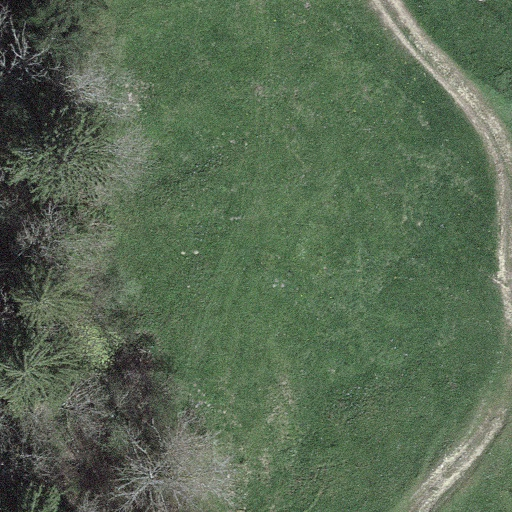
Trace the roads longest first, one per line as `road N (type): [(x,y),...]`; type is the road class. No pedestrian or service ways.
road 1 (track): [(511,183),(467,106),(382,0)]
road 2 (track): [(419,511),(479,439),(511,371)]
